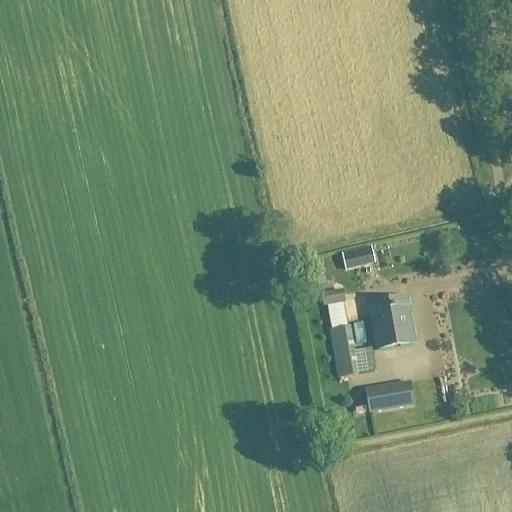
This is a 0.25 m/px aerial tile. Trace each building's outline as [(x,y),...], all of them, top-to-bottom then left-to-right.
[(323,308),(342,305),(340,292),(321,296),(323,308)] [(376,352),(413,346),(405,300),(368,307),(376,352)] [(349,326),(354,348),(372,343),(366,322),(349,326)] [(336,380),(358,376),(349,327),(327,331),(336,380)] [(368,416),(412,409),(408,385),(364,393),(368,416)]
